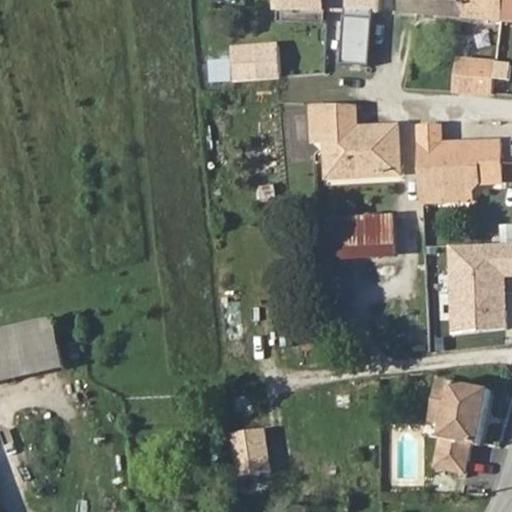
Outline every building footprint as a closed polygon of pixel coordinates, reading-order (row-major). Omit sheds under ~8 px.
[(284,0),(284,13),(333,14),(333,0),(284,0)] [(378,0),(333,0),(333,14),(378,17),(378,0)] [(404,0),(403,14),(465,21),(465,0),(404,0)] [(506,0),(465,0),(465,21),(505,25),(506,0)] [(368,67),(371,22),(346,20),(343,65),(368,67)] [(287,82),(285,49),(262,51),(265,83),(287,82)] [(242,85),(265,83),(262,51),(240,53),(242,85)] [(478,97),(481,65),(461,63),(459,95),(478,97)] [(213,66),(215,84),(231,83),(229,65),(213,66)] [(499,78),(501,67),(481,65),(478,97),(498,99),(499,78)] [(329,133),(330,133),(360,131),(358,105),(317,103),(318,133),(329,133)] [(444,149),(443,129),(423,129),(427,200),(427,205),(443,205),(452,212),(474,212),(482,203),(502,203),(505,146),(444,149)] [(402,176),(401,130),(360,131),(330,133),(329,133),(330,167),(359,166),(360,177),(402,176)] [(330,167),(331,178),(360,177),(359,166),(330,167)] [(398,259),(397,222),(323,224),(324,264),(398,259)] [(511,224),(502,225),(503,244),(511,243),(511,224)] [(501,246),(449,248),(452,330),(503,329),(502,273),(511,272),(511,256),(511,246),(501,246)] [(55,327),(0,338),(0,400),(68,386),(55,327)] [(463,485),(471,452),(477,454),(488,396),(444,385),(438,410),(447,412),(433,478),(463,485)] [(382,447),(352,447),(350,495),(381,496),(382,447)]
